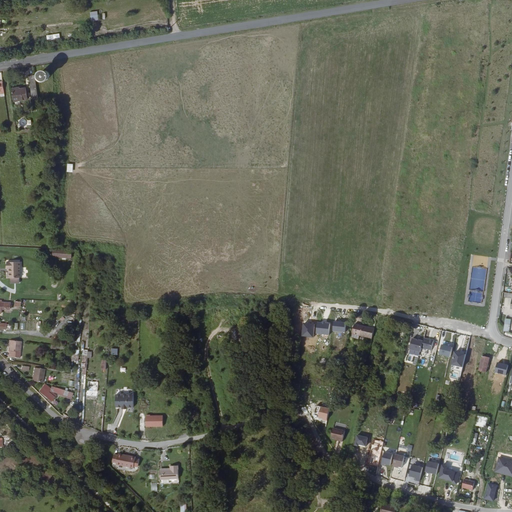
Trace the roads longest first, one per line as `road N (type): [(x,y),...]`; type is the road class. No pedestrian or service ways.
road 1 (residential): [(511,511),(446,503),(332,463),(297,409),(161,444),(105,438),(63,422),(0,363)]
road 2 (tertiary): [(0,65),(406,0)]
road 3 (track): [(226,429),(207,356),(242,297),(494,332)]
road 4 (residential): [(511,179),(494,332)]
